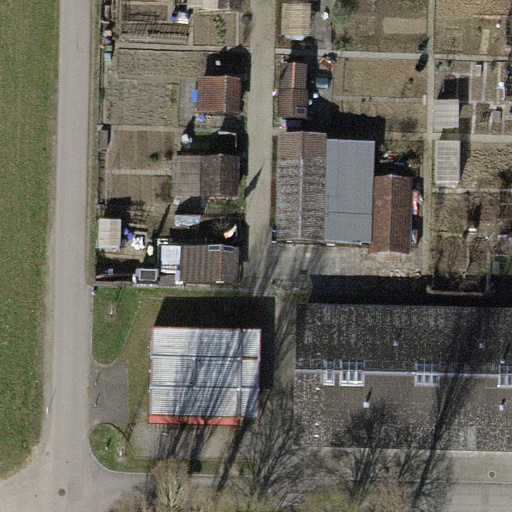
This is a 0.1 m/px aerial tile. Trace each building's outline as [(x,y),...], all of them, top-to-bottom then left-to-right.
[(244,77),(209,76),(208,112),(243,113),(244,77)] [(314,90),(287,90),(286,117),(314,117),(314,90)] [(452,106),(436,105),(435,125),(452,125),(452,106)] [(286,134),(284,244),(415,246),(416,177),(380,177),(381,143),(335,143),(335,135),(286,134)] [(452,136),(437,136),(437,157),(452,157),(452,136)] [(241,155),(208,154),(208,202),(241,203),(241,155)] [(242,249),(199,248),(198,273),(241,274),(242,249)] [(511,318),(312,315),(310,440),(511,443),(511,318)] [(259,337),(152,335),(149,426),(257,428),(259,337)]
